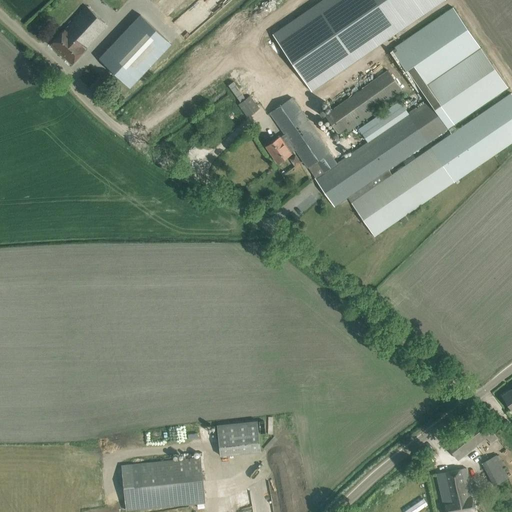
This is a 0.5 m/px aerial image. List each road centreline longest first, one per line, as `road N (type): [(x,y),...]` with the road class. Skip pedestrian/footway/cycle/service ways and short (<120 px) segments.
road 1 (unclassified): [(475,395),(313,264),(128,136),(0,17)]
road 2 (unclassified): [(340,511),(475,395)]
